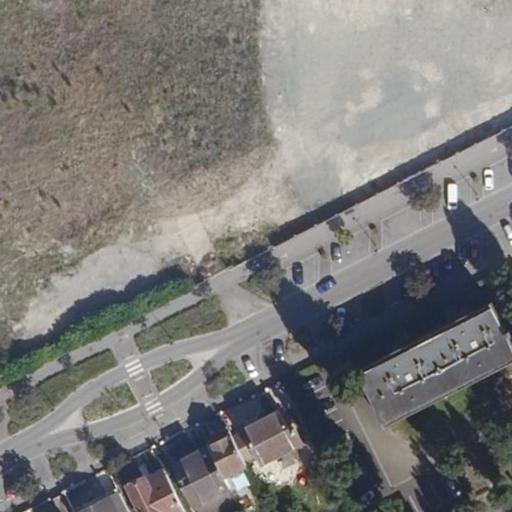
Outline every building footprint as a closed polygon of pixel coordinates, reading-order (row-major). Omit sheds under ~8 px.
[(511,362),(511,342),(492,302),(358,369),(386,425),(511,362)] [(288,430),(278,412),(261,420),(247,427),(244,428),(245,432),(258,457),(261,464),(301,444),(293,428),(288,430)] [(258,413),(245,420),(247,427),(261,420),(258,413)] [(208,443),(213,454),(224,476),(247,465),(246,463),(233,438),(230,431),(208,443)] [(258,457),(245,432),(233,438),(246,463),(258,457)] [(242,511),(224,476),(213,454),(178,472),(197,511),(242,511)] [(149,484),(168,474),(164,468),(146,478),(149,484)] [(186,511),(168,474),(149,484),(146,478),(129,486),(142,511),(186,511)] [(115,511),(109,498),(79,511),(115,511)]
